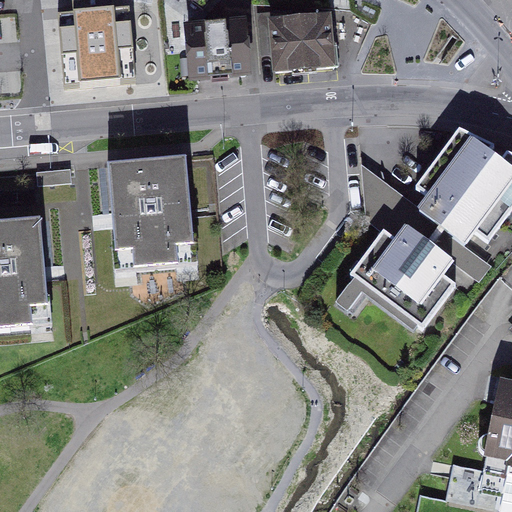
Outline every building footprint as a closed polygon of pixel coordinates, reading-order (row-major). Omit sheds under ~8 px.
[(56,9),(63,90),(137,83),(130,3),(116,4),(115,0),(69,0),(70,8),(56,9)] [(208,0),(194,0),(204,8),(208,0)] [(278,71),(334,67),(331,16),(275,20),(278,71)] [(189,26),(194,76),(244,71),(239,21),(189,26)] [(489,242),(511,209),(511,160),(460,131),(418,188),(429,196),(419,208),(464,243),(474,231),(489,242)] [(190,163),(113,170),(121,273),(199,266),(190,163)] [(42,226),(0,230),(0,333),(51,330),(42,226)] [(385,234),(351,279),(355,282),(340,302),(352,311),(367,291),(421,330),(455,285),(441,275),(446,267),(398,232),(393,240),(385,234)] [(511,386),(504,385),(491,451),(511,455),(511,386)]
